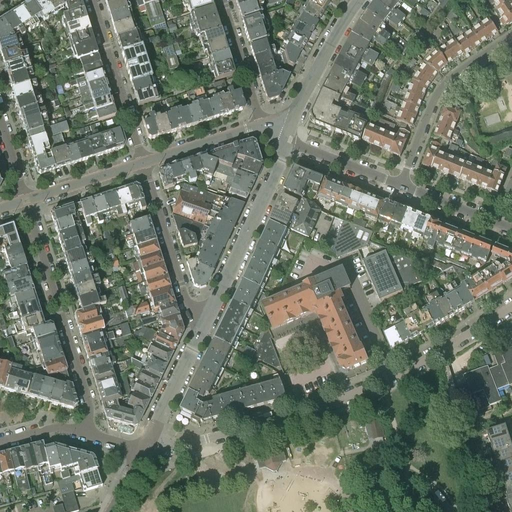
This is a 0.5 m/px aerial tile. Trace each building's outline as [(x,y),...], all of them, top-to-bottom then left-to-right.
[(42,20),(53,13),(44,0),(34,0),(32,2),(41,16),(40,16),(42,20)] [(58,0),(44,0),(53,13),(64,7),(58,0)] [(62,0),(67,15),(83,10),(79,0),(62,0)] [(189,13),(191,13),(212,7),(209,0),(195,0),(183,4),(184,7),(182,7),(183,11),(188,10),(189,13)] [(234,0),(237,9),(261,2),(260,0),(234,0)] [(322,16),(329,5),(320,0),(311,0),(307,6),(322,16)] [(394,12),(399,6),(392,0),(378,0),(377,3),(401,23),(406,18),(398,12),(396,12),(396,13),(394,12)] [(413,10),(417,4),(411,0),(392,0),(399,6),(404,0),(405,1),(404,2),(405,4),(413,10)] [(508,0),(496,0),(489,5),(491,7),(495,4),(499,10),(510,2),(508,0)] [(106,7),(110,18),(129,12),(127,6),(125,7),(123,1),(106,7)] [(32,2),(21,8),(35,29),(39,27),(34,20),(40,16),(41,16),(32,2)] [(262,6),(261,2),(237,9),(241,20),(258,15),(262,14),(261,11),(259,12),(258,7),(262,6)] [(511,13),(511,4),(510,2),(499,10),(495,13),(497,17),(500,16),(502,20),(511,13)] [(158,3),(157,3),(144,7),(146,13),(151,28),(154,27),(155,31),(162,28),(163,31),(166,30),(158,3)] [(377,3),(369,12),(384,25),(388,19),(390,20),(389,21),(389,23),(397,29),(401,23),(377,3)] [(443,9),(444,7),(440,4),(440,5),(432,16),(435,19),(443,9)] [(316,26),(322,16),(307,6),(305,5),(302,9),(305,10),(301,17),(316,26)] [(30,32),(35,29),(21,8),(12,14),(21,29),(26,25),(30,32)] [(216,19),(212,8),(191,14),(194,22),(195,26),(216,19)] [(423,9),(419,14),(426,19),(430,13),(423,9)] [(67,15),(62,16),(66,28),(86,22),(83,10),(67,15)] [(130,16),(129,12),(110,18),(113,28),(130,23),(128,16),(130,16)] [(379,31),(384,25),(369,12),(368,14),(361,23),(387,43),(391,37),(383,31),(381,31),(381,32),(379,31)] [(511,13),(502,20),(500,22),(503,27),(506,25),(507,27),(511,23),(511,13)] [(11,35),(21,29),(12,14),(2,20),(11,35)] [(260,16),(258,17),(241,22),(245,33),(267,26),(266,22),(262,23),(262,21),(260,16)] [(428,29),(435,19),(432,16),(429,19),(424,26),(428,29)] [(311,36),(316,26),(301,17),(298,22),(296,21),(293,26),(311,36)] [(142,20),(145,30),(150,29),(146,18),(142,20)] [(489,21),(489,20),(483,24),(480,20),(477,21),(481,26),(490,39),(498,33),(497,32),(500,29),(493,18),(489,21)] [(216,19),(195,26),(194,22),(189,23),(191,32),(196,30),(199,38),(203,36),(203,37),(219,32),(216,19)] [(13,38),(11,35),(2,20),(0,21),(0,43),(8,41),(8,40),(13,38)] [(476,23),(479,27),(472,31),(481,45),(490,39),(481,26),(477,21),(476,23)] [(90,33),(86,22),(66,28),(69,40),(90,33)] [(113,28),(116,39),(136,33),(135,28),(132,29),(130,23),(113,28)] [(383,49),(387,43),(361,23),(353,36),(370,45),(374,39),(375,40),(375,41),(375,43),(383,49)] [(245,33),(249,46),(265,40),(268,39),(266,35),(265,32),(269,31),(267,26),(245,33)] [(305,44),(311,36),(293,26),(291,28),(288,26),(284,32),(290,35),(305,44)] [(420,39),(428,29),(424,26),(423,28),(417,36),(420,39)] [(472,31),(464,37),(473,50),(481,45),(472,31)] [(200,44),(202,49),(223,43),(219,32),(203,37),(205,43),(200,44)] [(290,35),(284,32),(281,38),(285,40),(282,44),(283,45),(299,54),(305,44),(290,35)] [(462,38),(456,42),(464,54),(465,56),(473,50),(464,37),(462,32),(459,34),(462,38)] [(69,40),(73,51),(93,45),(90,33),(69,40)] [(168,37),(171,46),(176,44),(173,35),(168,37)] [(139,47),(136,36),(117,42),(121,53),(139,47)] [(367,52),(370,45),(353,36),(348,47),(376,62),(379,56),(370,51),(369,52),(368,53),(367,52)] [(413,48),(420,39),(417,36),(409,45),(413,48)] [(9,41),(8,41),(0,43),(0,53),(1,56),(17,51),(18,51),(18,50),(22,49),(20,42),(19,42),(18,38),(9,41)] [(456,60),(464,54),(456,42),(455,41),(447,46),(456,60)] [(267,42),(265,42),(249,47),(253,59),(274,52),(273,47),(267,49),(266,47),(268,46),(267,42)] [(226,54),(223,43),(202,49),(203,54),(208,52),(210,59),(226,54)] [(97,56),(93,45),(73,51),(76,62),(79,61),(97,56)] [(296,60),(299,54),(283,45),(279,51),(284,67),(291,71),(292,69),(294,64),(295,64),(296,61),(296,60)] [(406,58),(413,48),(409,45),(402,55),(406,58)] [(448,65),(456,60),(447,46),(438,52),(448,65)] [(131,86),(150,80),(150,79),(151,79),(141,47),(139,47),(121,53),(131,86)] [(179,69),(174,53),(172,47),(162,50),(169,72),(173,71),(179,69)] [(372,68),(376,62),(348,47),(341,58),(358,67),(362,60),(364,61),(363,62),(363,64),(372,68)] [(1,56),(5,68),(21,63),(28,61),(26,54),(19,55),(18,51),(17,51),(1,56)] [(448,65),(438,52),(438,51),(424,64),(425,65),(438,74),(448,65)] [(256,69),(274,63),(274,62),(273,57),(276,56),(274,52),(253,59),(256,69)] [(207,66),(209,71),(230,65),(226,54),(210,59),(212,65),(207,66)] [(79,61),(76,62),(70,63),(70,64),(66,65),(67,69),(71,68),(80,65),(82,70),(100,65),(97,56),(79,61)] [(355,74),(358,67),(341,58),(336,69),(364,84),(367,78),(358,73),(357,74),(356,74),(355,74)] [(28,61),(21,63),(5,68),(8,79),(31,72),(28,61)] [(393,73),(402,63),(398,61),(390,70),(393,73)] [(276,70),(274,63),(256,69),(260,80),(281,74),(280,74),(279,70),(276,70)] [(102,73),(100,65),(82,70),(66,74),(68,79),(74,77),(83,74),(84,78),(84,79),(102,73)] [(233,76),(230,65),(209,71),(210,75),(214,74),(216,81),(233,76)] [(432,82),(438,74),(425,65),(421,70),(416,67),(415,70),(432,82)] [(361,90),(364,84),(336,69),(330,79),(347,88),(350,82),(352,83),(351,84),(352,85),(361,90)] [(391,76),(393,73),(390,70),(386,75),(384,81),(388,83),(391,76)] [(418,74),(413,81),(426,90),(432,82),(415,70),(414,72),(418,74)] [(28,85),(26,80),(33,78),(31,72),(8,79),(12,90),(28,85)] [(87,87),(105,82),(102,73),(84,79),(84,78),(75,81),(69,83),(71,88),(77,86),(86,83),(87,87)] [(281,74),(260,80),(266,101),(268,100),(268,101),(269,101),(275,99),(275,98),(277,98),(287,77),(281,74)] [(192,88),(188,77),(183,78),(187,90),(192,88)] [(343,95),(347,88),(330,79),(323,91),(343,100),(353,104),(356,98),(347,94),(345,95),(345,96),(343,95)] [(131,86),(134,97),(154,91),(154,90),(157,89),(155,84),(152,85),(150,80),(131,86)] [(383,93),(388,83),(384,81),(379,91),(383,93)] [(423,99),(426,90),(413,81),(408,93),(423,99)] [(108,91),(105,82),(87,87),(70,92),(72,97),(79,94),(81,98),(81,99),(108,91)] [(226,92),(223,82),(212,85),(214,91),(223,117),(233,113),(228,97),(227,97),(223,98),(221,94),(226,92)] [(28,85),(12,90),(15,102),(34,96),(32,91),(37,89),(35,83),(28,85)] [(173,96),(184,93),(183,87),(171,90),(173,96)] [(201,124),(212,120),(204,94),(202,88),(191,92),(193,98),(201,124)] [(226,92),(227,97),(228,97),(233,113),(241,111),(243,107),(237,89),(226,92)] [(110,99),(108,91),(81,99),(81,98),(76,100),(77,104),(91,100),(92,104),(92,105),(110,99)] [(155,94),(154,91),(134,97),(137,107),(160,100),(158,95),(153,97),(152,95),(155,94)] [(212,120),(223,117),(214,91),(204,94),(212,120)] [(343,101),(343,100),(323,91),(323,92),(312,116),(311,116),(310,117),(309,118),(309,119),(309,120),(309,121),(309,122),(309,123),(310,124),(311,125),(312,125),(313,126),(315,126),(315,125),(316,125),(335,132),(342,113),(342,112),(333,109),(335,104),(339,105),(341,100),(343,101)] [(379,103),(383,93),(379,91),(374,101),(379,103)] [(419,108),(423,99),(408,93),(403,91),(402,94),(407,96),(404,102),(419,108)] [(19,114),(35,108),(42,106),(38,95),(34,96),(15,102),(19,114)] [(186,110),(191,127),(201,124),(193,98),(188,99),(191,109),(186,110)] [(94,109),(95,113),(113,108),(110,99),(92,105),(92,104),(78,109),(79,113),(85,112),(94,109)] [(351,110),(353,104),(343,100),(343,101),(341,100),(339,105),(351,110)] [(374,113),(379,103),(374,101),(370,111),(372,112),(374,113)] [(416,118),(419,108),(404,102),(402,109),(397,108),(396,110),(400,112),(401,112),(416,118)] [(191,127),(186,110),(180,112),(177,103),(172,104),(180,130),(191,127)] [(170,134),(180,130),(172,104),(167,106),(169,115),(165,117),(170,134)] [(37,113),(35,108),(19,114),(22,125),(45,118),(43,111),(37,113)] [(116,116),(113,108),(95,113),(81,117),(82,122),(96,117),(98,122),(116,116)] [(442,117),(456,123),(461,112),(456,110),(455,112),(446,108),(442,117)] [(165,117),(164,117),(162,113),(158,114),(156,109),(151,111),(152,115),(153,115),(153,118),(160,137),(170,134),(165,117)] [(335,132),(347,137),(355,117),(349,115),(342,112),(342,113),(335,132)] [(416,118),(401,112),(400,112),(397,121),(402,123),(400,128),(406,130),(407,125),(412,127),(416,118)] [(143,124),(148,139),(149,140),(160,137),(153,118),(153,115),(152,115),(148,117),(149,122),(143,124)] [(361,119),(355,117),(347,137),(361,142),(367,125),(360,122),(361,119)] [(453,132),(456,123),(442,117),(439,126),(453,132)] [(22,125),(26,136),(42,131),(49,129),(45,118),(22,125)] [(49,129),(42,131),(26,136),(34,161),(50,156),(45,141),(60,137),(60,135),(68,133),(66,123),(65,124),(55,127),(49,129)] [(104,155),(98,138),(97,136),(95,131),(95,130),(94,126),(89,127),(93,137),(86,139),(92,159),(104,155)] [(453,132),(439,126),(435,136),(443,139),(442,143),(447,145),(449,141),(453,132)] [(397,138),(369,127),(363,142),(371,146),(383,151),(383,150),(391,153),(397,138)] [(108,132),(109,134),(114,152),(123,149),(125,145),(120,130),(119,129),(115,130),(114,128),(107,130),(108,132)] [(511,128),(483,140),(486,147),(508,138),(509,140),(511,139),(511,128)] [(400,130),(397,138),(391,153),(391,154),(400,158),(409,134),(400,130)] [(104,155),(114,152),(109,134),(98,138),(104,155)] [(61,136),(60,137),(45,141),(50,156),(54,171),(70,166),(64,147),(63,147),(61,136)] [(81,162),(92,159),(86,139),(84,140),(84,142),(76,145),(81,162)] [(251,141),(231,147),(235,160),(260,169),(261,166),(254,143),(251,141)] [(432,169),(438,154),(442,146),(432,142),(422,166),(432,169)] [(470,142),(467,146),(480,157),(484,154),(470,142)] [(70,166),(81,162),(76,145),(67,148),(66,146),(64,147),(70,166)] [(458,148),(454,147),(451,145),(448,151),(452,153),(456,154),(458,148)] [(217,163),(232,169),(235,160),(231,147),(207,155),(208,160),(217,163)] [(450,158),(438,154),(432,169),(442,172),(441,173),(444,174),(450,158)] [(207,155),(195,159),(197,168),(199,167),(200,170),(198,171),(199,174),(203,173),(207,175),(206,178),(211,180),(213,173),(214,173),(217,163),(208,160),(207,155)] [(54,171),(50,156),(34,161),(38,174),(40,175),(54,171)] [(460,179),(466,165),(454,160),(450,158),(444,174),(452,177),(452,176),(460,179)] [(482,167),(484,161),(476,158),(474,164),(482,167)] [(494,172),(499,159),(495,158),(490,170),(494,172)] [(191,177),(193,176),(199,174),(198,171),(200,170),(199,167),(197,168),(195,159),(186,162),(191,177)] [(235,160),(232,169),(237,170),(256,177),(260,169),(235,160)] [(195,182),(193,176),(191,177),(186,162),(176,165),(179,173),(181,175),(183,180),(187,179),(189,184),(195,182)] [(237,170),(232,169),(217,163),(214,173),(229,179),(233,180),(237,170)] [(176,165),(167,168),(172,183),(176,182),(176,184),(184,182),(183,180),(181,175),(179,173),(176,165)] [(466,165),(460,179),(469,183),(477,186),(483,171),(466,165)] [(494,176),(488,190),(488,191),(497,195),(508,167),(503,165),(502,168),(498,167),(494,176)] [(172,183),(167,168),(160,170),(158,174),(164,191),(173,188),(172,183)] [(301,199),(308,184),(312,175),(296,169),(295,169),(294,169),(284,191),(301,199)] [(228,195),(245,201),(256,177),(237,170),(233,180),(228,195)] [(494,176),(483,171),(477,186),(480,188),(480,187),(488,190),(494,176)] [(324,179),(312,175),(308,184),(315,186),(312,193),(318,195),(324,179)] [(229,179),(227,178),(225,184),(229,185),(227,191),(226,190),(225,194),(228,195),(233,180),(229,179)] [(319,197),(331,201),(337,203),(349,208),(355,191),(325,180),(319,196),(319,197)] [(139,188),(138,188),(135,187),(126,190),(132,208),(136,207),(135,205),(138,204),(140,212),(145,210),(138,189),(139,188)] [(237,218),(242,207),(207,194),(207,193),(191,187),(189,194),(206,200),(203,206),(211,209),(212,209),(237,218)] [(127,210),(132,208),(126,190),(114,194),(122,218),(126,217),(123,208),(126,207),(127,210)] [(205,227),(207,221),(211,209),(203,206),(206,200),(189,194),(181,191),(172,214),(205,227)] [(307,201),(301,199),(284,191),(282,196),(299,204),(293,216),(288,229),(293,231),(308,238),(321,212),(314,204),(307,201)] [(366,215),(378,219),(385,203),(355,191),(349,208),(361,213),(366,215)] [(117,219),(122,218),(114,194),(102,197),(108,213),(114,211),(117,219)] [(276,208),(293,216),(299,204),(282,196),(276,208)] [(100,216),(108,213),(102,197),(90,201),(95,218),(98,226),(103,224),(100,216)] [(89,219),(95,218),(90,201),(79,205),(83,216),(86,226),(86,228),(91,226),(89,219)] [(387,234),(398,208),(386,204),(378,224),(381,225),(382,220),(386,222),(382,232),(387,234)] [(54,225),(83,216),(79,205),(52,213),(51,216),(54,225)] [(276,208),(270,221),(288,229),(293,216),(276,208)] [(398,208),(387,234),(392,236),(396,226),(400,227),(399,232),(401,232),(409,212),(398,208)] [(231,230),(237,218),(212,209),(211,209),(207,221),(231,230)] [(420,217),(409,212),(401,232),(403,233),(405,229),(409,231),(405,241),(410,243),(420,217)] [(182,232),(195,238),(205,243),(208,238),(216,242),(218,237),(227,241),(231,230),(207,221),(205,227),(172,214),(172,216),(171,216),(177,233),(182,232)] [(86,226),(83,216),(54,225),(57,236),(80,229),(80,228),(86,226)] [(420,217),(410,243),(414,244),(418,234),(422,236),(421,240),(423,241),(424,240),(431,221),(420,217)] [(128,225),(132,238),(152,232),(148,219),(128,225)] [(352,225),(364,229),(367,223),(354,219),(352,225)] [(435,245),(442,226),(439,225),(439,224),(431,221),(424,240),(430,242),(427,249),(434,251),(436,245),(435,245)] [(373,233),(364,229),(352,225),(343,222),(333,250),(334,250),(338,259),(367,247),(373,233)] [(287,231),(270,223),(261,243),(279,251),(287,231)] [(435,245),(436,245),(438,246),(438,248),(444,250),(444,248),(452,251),(459,232),(442,225),(442,226),(435,245)] [(12,226),(0,230),(0,241),(5,240),(15,237),(12,226)] [(57,236),(60,247),(84,240),(80,229),(57,236)] [(155,243),(152,232),(132,238),(136,248),(155,243)] [(177,233),(182,250),(186,249),(195,248),(195,238),(182,232),(177,233)] [(476,238),(459,232),(452,251),(455,252),(455,254),(461,256),(461,255),(469,258),(476,238)] [(19,247),(15,237),(5,240),(8,250),(19,247)] [(205,243),(222,251),(227,241),(218,237),(216,242),(208,238),(205,243)] [(205,243),(195,238),(195,248),(196,247),(200,249),(198,254),(217,262),(222,251),(205,243)] [(476,238),(469,258),(469,257),(472,259),(472,261),(478,263),(478,261),(486,264),(493,245),(476,238)] [(87,250),(84,240),(60,247),(64,257),(87,250)] [(159,254),(155,243),(136,248),(132,250),(135,261),(135,262),(159,254)] [(270,270),(279,251),(261,243),(252,262),(270,270)] [(497,259),(508,263),(511,264),(511,252),(496,245),(492,257),(490,260),(496,262),(497,259)] [(113,255),(111,246),(105,248),(107,257),(113,255)] [(19,247),(8,250),(0,252),(0,255),(3,263),(22,258),(19,247)] [(64,257),(67,269),(92,261),(90,256),(89,256),(87,250),(64,257)] [(363,262),(380,301),(404,292),(403,290),(422,282),(413,261),(400,256),(390,261),(386,252),(363,262)] [(432,253),(430,258),(445,264),(446,262),(448,263),(449,260),(432,253)] [(139,272),(162,265),(159,254),(135,262),(136,263),(132,264),(134,273),(138,271),(139,272)] [(212,273),(217,262),(198,254),(195,260),(194,261),(196,265),(212,273)] [(0,277),(25,269),(22,258),(3,263),(4,268),(0,269),(0,277)] [(116,258),(109,260),(111,269),(112,269),(118,267),(116,258)] [(429,260),(428,265),(441,270),(442,272),(444,266),(429,260)] [(449,260),(448,263),(469,271),(470,268),(449,260)] [(93,265),(92,261),(67,269),(71,279),(92,273),(91,270),(87,271),(86,267),(93,265)] [(206,286),(212,273),(196,265),(194,261),(190,262),(187,263),(187,262),(186,263),(190,276),(194,287),(197,288),(206,286)] [(252,262),(244,281),(243,281),(261,289),(270,270),(252,262)] [(492,267),(493,268),(503,284),(511,278),(511,264),(508,263),(507,266),(502,269),(500,267),(495,265),(492,267)] [(166,277),(162,265),(139,272),(139,273),(135,274),(138,284),(145,282),(145,283),(145,284),(166,277)] [(118,267),(112,269),(114,277),(120,275),(118,267)] [(453,267),(452,267),(452,268),(458,277),(467,272),(453,267)] [(489,293),(503,284),(493,268),(483,274),(481,270),(477,273),(479,277),(489,293)] [(29,280),(25,269),(0,277),(3,288),(4,288),(29,280)] [(348,371),(368,363),(361,348),(360,349),(339,301),(344,299),(341,292),(350,288),(343,271),(305,287),(306,289),(264,307),(274,330),(300,319),(305,330),(312,333),(324,328),(341,368),(342,369),(342,370),(343,371),(344,371),(345,372),(346,372),(347,372),(348,371)] [(71,279),(74,290),(98,282),(97,278),(90,280),(88,276),(93,274),(92,273),(71,279)] [(474,302),(489,293),(479,277),(478,276),(472,280),(470,279),(466,282),(467,284),(464,285),(474,302)] [(169,288),(166,277),(145,284),(145,283),(139,285),(140,290),(146,288),(148,292),(145,293),(146,296),(169,288)] [(4,288),(8,300),(32,292),(29,280),(4,288)] [(233,302),(251,311),(261,289),(243,281),(244,281),(243,281),(241,284),(242,284),(233,302)] [(99,286),(98,282),(74,290),(77,301),(99,294),(98,292),(94,293),(92,288),(99,286)] [(451,286),(450,286),(465,309),(475,303),(474,302),(464,285),(461,286),(462,288),(460,289),(461,291),(460,292),(455,284),(451,286)] [(455,315),(465,309),(450,286),(446,288),(452,297),(448,299),(446,296),(444,297),(446,301),(455,315)] [(121,300),(122,303),(128,301),(124,288),(117,290),(121,300)] [(174,305),(169,288),(146,296),(148,301),(148,304),(149,304),(151,312),(174,305)] [(36,304),(32,292),(8,300),(10,308),(14,306),(15,310),(36,304)] [(77,301),(81,312),(97,307),(105,305),(104,299),(98,301),(97,297),(99,296),(99,294),(77,301)] [(445,321),(455,315),(446,301),(442,303),(437,294),(431,297),(445,321)] [(432,329),(445,321),(431,297),(425,301),(430,310),(424,313),(432,329)] [(241,330),(251,311),(233,302),(224,321),(241,330)] [(17,317),(19,322),(40,316),(36,304),(15,310),(16,313),(12,314),(14,318),(17,317)] [(134,317),(148,313),(149,312),(146,304),(132,308),(132,306),(123,309),(127,319),(134,317)] [(152,324),(157,322),(160,322),(178,316),(174,305),(151,312),(149,312),(148,313),(152,324)] [(101,318),(97,307),(81,312),(76,314),(75,313),(73,317),(74,317),(77,326),(101,318)] [(422,335),(432,329),(424,313),(421,316),(416,307),(410,310),(422,335)] [(412,341),(422,335),(410,310),(404,313),(405,316),(401,318),(403,321),(403,322),(412,341)] [(43,327),(40,316),(19,322),(13,324),(17,336),(23,334),(23,333),(25,333),(43,327)] [(160,322),(157,322),(158,324),(159,328),(158,329),(174,330),(181,328),(178,316),(160,322)] [(105,330),(101,318),(77,326),(80,338),(104,330),(105,330)] [(402,346),(412,341),(403,322),(401,323),(402,324),(398,326),(397,324),(398,324),(395,319),(390,321),(402,346)] [(232,349),(241,330),(224,321),(215,340),(232,349)] [(391,352),(402,346),(390,321),(386,323),(390,330),(386,332),(385,331),(383,332),(391,352)] [(123,337),(131,334),(128,323),(120,326),(123,337)] [(49,325),(43,327),(25,333),(26,337),(31,335),(32,340),(31,340),(32,343),(34,342),(34,343),(55,336),(52,326),(51,326),(49,325)] [(182,331),(181,328),(174,330),(158,329),(156,334),(177,344),(182,334),(182,331)] [(264,363),(275,368),(280,366),(271,341),(273,340),(268,328),(266,332),(262,339),(260,344),(261,344),(257,353),(254,358),(264,363)] [(172,355),(177,344),(156,334),(146,329),(141,340),(152,345),(172,355)] [(110,341),(114,340),(112,333),(106,335),(104,330),(80,338),(84,349),(108,342),(108,341),(110,341)] [(58,348),(55,336),(34,343),(34,345),(36,344),(39,354),(58,348)] [(11,338),(5,340),(9,350),(14,348),(11,338)] [(232,349),(215,340),(214,339),(213,342),(213,343),(204,361),(222,370),(232,349)] [(113,352),(110,341),(108,341),(108,342),(84,349),(88,361),(107,355),(106,353),(113,352)] [(166,366),(172,355),(152,345),(146,356),(166,366)] [(24,363),(27,359),(15,350),(14,348),(9,350),(9,352),(24,363)] [(40,365),(41,367),(62,360),(58,348),(39,354),(42,364),(40,365)] [(511,348),(500,353),(493,356),(498,367),(489,371),(488,367),(487,368),(464,376),(472,396),(478,411),(489,407),(501,402),(501,401),(497,390),(509,386),(509,387),(511,385),(511,348)] [(252,359),(254,354),(245,349),(243,355),(252,359)] [(88,361),(91,372),(110,366),(115,365),(113,359),(111,360),(109,354),(107,355),(88,361)] [(144,355),(140,364),(147,367),(146,368),(161,375),(166,366),(146,356),(144,355)] [(159,380),(161,375),(146,368),(147,367),(140,364),(136,362),(130,359),(131,360),(131,367),(139,371),(159,380)] [(66,372),(62,360),(41,367),(43,372),(45,372),(47,378),(55,375),(66,372)] [(213,388),(222,370),(204,361),(195,380),(213,388)] [(7,365),(1,363),(0,366),(0,389),(5,391),(11,369),(10,369),(11,366),(12,365),(7,363),(7,365)] [(111,368),(110,366),(91,372),(92,376),(95,384),(114,378),(113,376),(120,375),(117,366),(111,368)] [(444,369),(447,380),(452,379),(449,368),(444,369)] [(5,391),(15,394),(21,374),(12,372),(12,370),(11,369),(5,391)] [(139,371),(134,381),(154,390),(159,380),(139,371)] [(55,375),(54,381),(58,383),(63,381),(64,386),(58,406),(73,410),(73,411),(77,406),(76,406),(66,372),(55,375)] [(28,376),(21,374),(15,394),(25,397),(31,378),(31,377),(31,375),(29,375),(28,376)] [(130,395),(124,376),(120,377),(126,397),(130,395)] [(267,383),(268,385),(273,404),(287,400),(284,389),(280,381),(278,376),(273,378),(274,381),(267,383)] [(42,381),(31,378),(25,397),(37,400),(42,381)] [(114,379),(114,378),(95,384),(98,396),(119,389),(119,387),(120,387),(117,378),(114,379)] [(43,379),(42,381),(37,400),(48,403),(53,384),(44,381),(45,379),(43,379)] [(447,380),(450,389),(451,391),(456,390),(452,379),(447,380)] [(154,390),(134,381),(132,380),(129,387),(131,388),(130,390),(131,390),(130,392),(149,401),(154,390)] [(209,396),(213,388),(195,380),(189,393),(190,393),(188,396),(194,399),(196,396),(200,398),(203,400),(206,394),(209,396)] [(48,403),(58,406),(64,386),(63,381),(58,383),(54,381),(53,384),(48,403)] [(202,411),(199,409),(194,417),(191,422),(199,426),(201,423),(204,424),(204,423),(207,424),(207,422),(273,404),(268,385),(267,383),(220,396),(220,398),(213,400),(214,404),(204,407),(202,411)] [(102,406),(116,402),(121,401),(121,400),(123,400),(120,390),(119,389),(98,396),(102,406)] [(143,415),(148,403),(135,396),(131,397),(127,398),(124,405),(122,404),(122,405),(143,415)] [(181,411),(194,417),(199,409),(201,405),(197,403),(200,398),(196,396),(194,399),(188,396),(181,411)] [(116,403),(116,402),(102,406),(106,420),(133,428),(134,428),(137,427),(137,426),(143,415),(122,405),(122,404),(121,403),(120,404),(116,403)] [(375,439),(384,438),(381,422),(372,424),(375,439)] [(505,426),(505,427),(487,433),(488,437),(487,437),(490,445),(491,445),(491,444),(509,438),(509,437),(507,430),(511,428),(511,427),(511,424),(505,426)] [(511,445),(510,441),(511,440),(511,436),(509,437),(509,438),(491,444),(491,445),(492,448),(491,448),(493,456),(494,455),(511,449),(511,445)] [(49,474),(50,474),(43,449),(42,444),(31,447),(36,468),(37,468),(39,478),(39,479),(40,481),(40,483),(44,482),(45,486),(52,484),(50,476),(49,474)] [(50,474),(60,471),(54,447),(54,446),(43,449),(50,474)] [(25,472),(36,468),(31,447),(19,450),(25,472)] [(67,469),(72,468),(67,450),(54,447),(60,471),(63,471),(63,473),(61,473),(60,473),(62,480),(69,478),(67,469)] [(511,461),(511,449),(494,455),(495,459),(497,467),(498,466),(511,461)] [(29,491),(25,472),(19,450),(8,453),(13,475),(18,494),(29,491)] [(72,468),(76,467),(78,466),(77,463),(78,463),(77,458),(78,458),(77,454),(77,453),(67,450),(72,468)] [(8,476),(13,475),(8,453),(0,455),(0,472),(1,476),(7,498),(13,496),(8,476)] [(74,474),(74,477),(97,470),(93,460),(91,457),(77,453),(77,454),(78,458),(77,458),(78,463),(77,463),(78,466),(76,467),(78,473),(74,474)] [(261,467),(261,468),(262,469),(263,469),(263,470),(264,470),(264,469),(265,469),(265,473),(267,473),(267,475),(268,478),(270,479),(272,480),(274,481),(276,481),(278,480),(280,478),(281,476),(282,474),(282,473),(283,473),(283,474),(284,474),(285,474),(286,474),(287,474),(287,473),(288,473),(288,472),(288,471),(288,470),(288,469),(288,468),(287,468),(279,468),(279,467),(280,467),(280,466),(280,465),(280,464),(280,463),(280,462),(280,461),(280,460),(279,459),(279,458),(278,458),(278,457),(277,457),(277,456),(276,456),(275,456),(275,455),(274,455),(273,455),(272,455),(271,455),(270,455),(269,456),(268,456),(267,457),(266,457),(266,458),(265,459),(265,460),(264,461),(264,462),(264,463),(264,464),(263,464),(263,465),(262,465),(261,466),(261,467)] [(511,461),(498,466),(499,470),(498,470),(501,478),(501,477),(511,473),(511,461)] [(101,487),(97,470),(74,477),(56,482),(58,488),(78,482),(81,490),(82,489),(83,492),(101,487)] [(511,473),(501,477),(503,481),(502,481),(504,488),(505,488),(511,485),(511,473)] [(391,494),(389,482),(385,478),(383,480),(378,476),(374,480),(380,487),(381,493),(377,502),(383,505),(386,498),(389,500),(391,494)] [(60,495),(64,508),(65,511),(75,511),(78,511),(76,505),(72,492),(60,495)]
